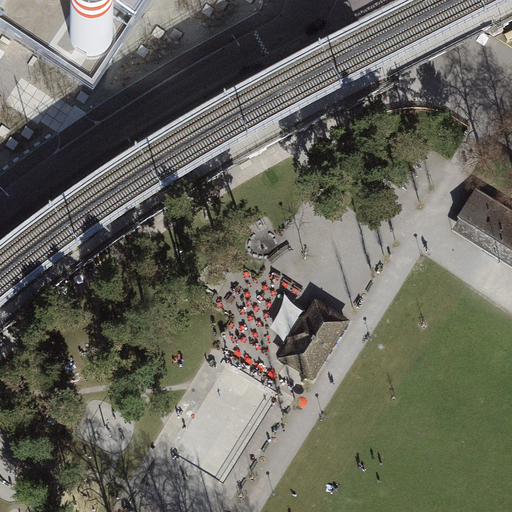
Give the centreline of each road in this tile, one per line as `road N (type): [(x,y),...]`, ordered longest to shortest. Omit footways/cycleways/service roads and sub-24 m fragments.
road 1 (residential): [(309,0),(297,19),(89,145),(0,216)]
road 2 (residential): [(511,111),(344,0)]
